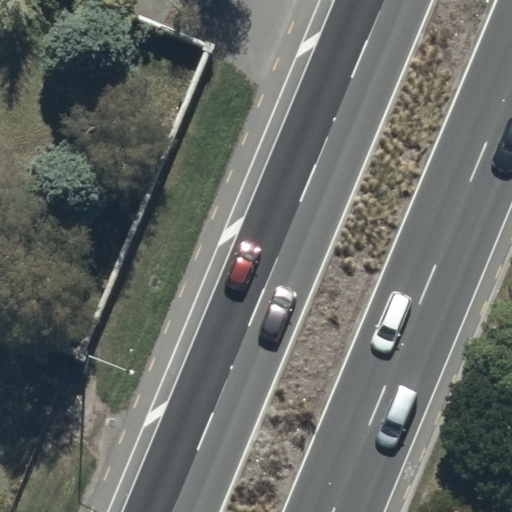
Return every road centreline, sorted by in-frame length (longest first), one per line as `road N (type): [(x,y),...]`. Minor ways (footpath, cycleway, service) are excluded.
road 1 (trunk): [(173,511),(384,0)]
road 2 (trunk): [(511,85),(335,511)]
